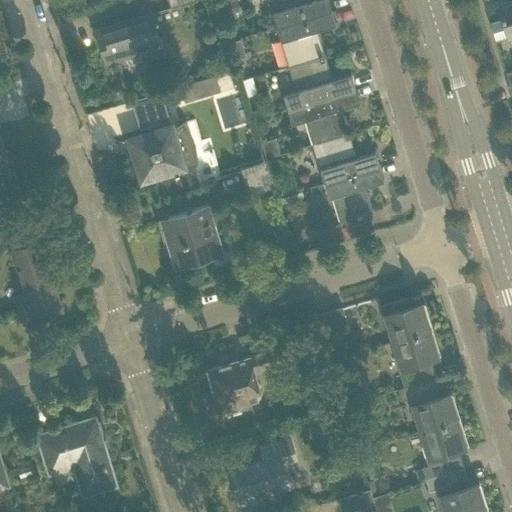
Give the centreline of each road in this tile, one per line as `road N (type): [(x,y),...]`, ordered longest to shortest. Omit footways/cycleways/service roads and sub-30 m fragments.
road 1 (residential): [(129,340),(25,0)]
road 2 (residential): [(129,340),(443,245)]
road 3 (residential): [(443,245),(368,0)]
road 4 (residential): [(511,470),(443,245)]
road 5 (residential): [(181,511),(129,340)]
road 6 (residential): [(0,379),(129,340)]
road 7 (tertiary): [(458,103),(463,155),(486,232)]
road 8 (tertiary): [(507,225),(483,149),(458,103)]
